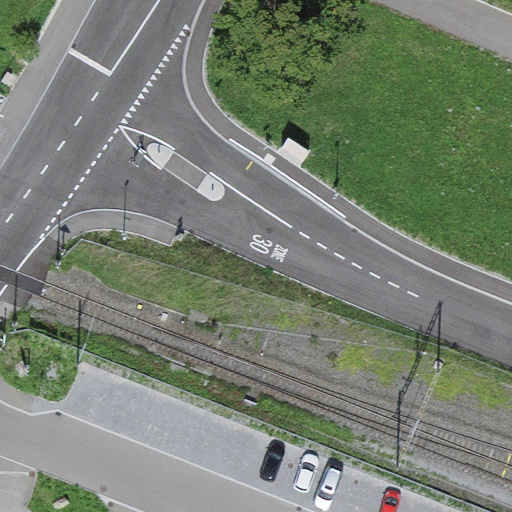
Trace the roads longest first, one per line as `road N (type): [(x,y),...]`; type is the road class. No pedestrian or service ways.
road 1 (residential): [(511,336),(256,215),(87,102)]
road 2 (residential): [(226,511),(0,421)]
road 3 (primary): [(87,102),(154,0)]
